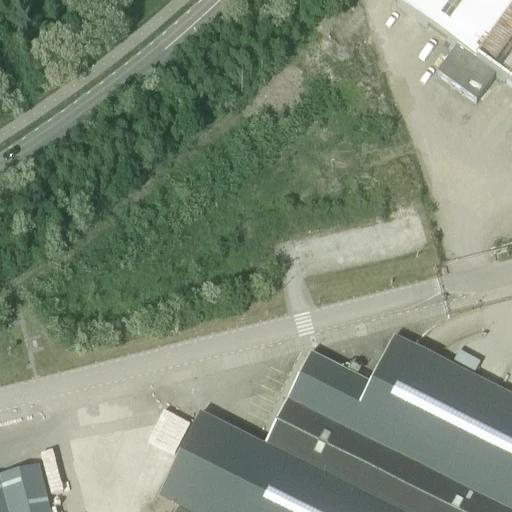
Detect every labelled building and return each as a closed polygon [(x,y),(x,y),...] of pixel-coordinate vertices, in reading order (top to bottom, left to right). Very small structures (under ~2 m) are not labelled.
[(511,0),(402,0),(397,9),(456,51),(436,78),(476,106),(495,80),(511,91),(511,0)] [(511,511),(511,399),(501,393),(416,351),(393,340),(370,387),(310,357),(263,449),(199,417),(157,502),(176,511),(511,511)] [(38,422),(0,430),(0,445),(1,451),(43,442),(38,422)] [(65,459),(44,465),(49,483),(70,478),(65,459)] [(0,511),(48,511),(43,490),(38,470),(0,479),(0,511)]
